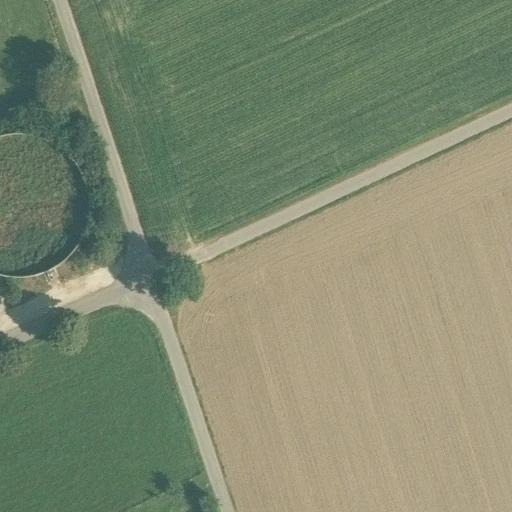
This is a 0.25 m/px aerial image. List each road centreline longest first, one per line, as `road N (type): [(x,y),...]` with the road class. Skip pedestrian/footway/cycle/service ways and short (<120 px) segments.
road 1 (track): [(149,278),(511,109)]
road 2 (track): [(58,0),(149,278)]
road 3 (track): [(149,278),(234,511)]
road 4 (track): [(149,278),(0,346)]
